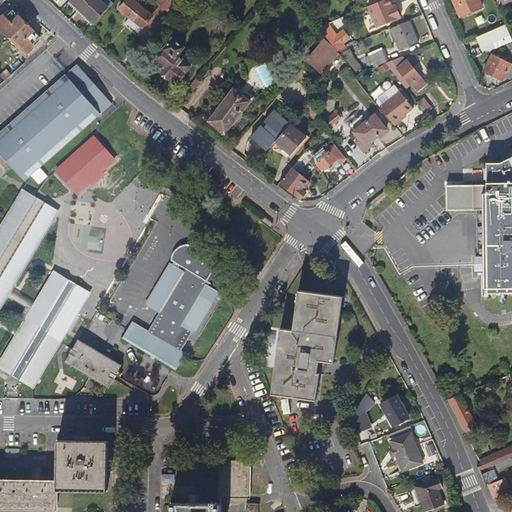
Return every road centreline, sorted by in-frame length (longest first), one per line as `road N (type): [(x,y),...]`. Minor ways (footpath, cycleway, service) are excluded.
road 1 (residential): [(31,0),(151,108),(314,230)]
road 2 (residential): [(314,230),(342,248),(386,318),(479,511)]
road 3 (residential): [(0,420),(178,422),(225,345)]
road 4 (residential): [(314,230),(375,171),(478,109)]
road 5 (residential): [(292,509),(225,345)]
road 6 (residential): [(225,345),(294,243),(314,230)]
